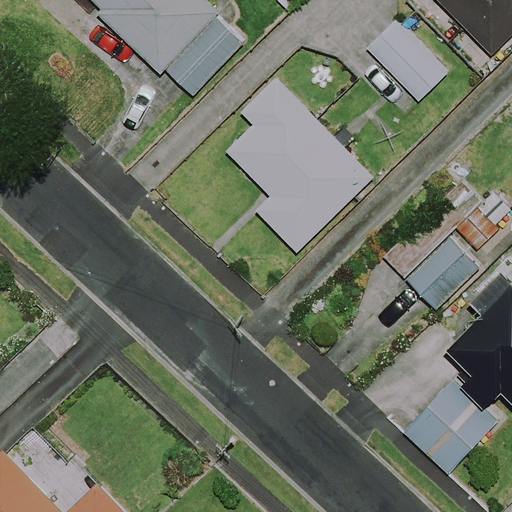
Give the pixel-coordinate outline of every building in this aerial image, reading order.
[(247,25),(217,0),(84,0),(191,90),(247,25)] [(511,0),(434,0),(488,54),(511,30),(511,0)] [(444,74),(394,23),(366,50),(417,101),(444,74)] [(369,179),(275,81),(239,115),(251,127),(227,150),(269,195),(254,209),(294,251),(369,179)] [(472,257),(503,225),(460,183),(384,259),(438,312),(482,268),(472,257)] [(511,258),(509,256),(467,299),(479,311),(446,345),(472,371),(460,383),(486,407),(502,390),(511,399),(511,258)] [(492,426),(449,385),(404,432),(447,473),(492,426)] [(122,511),(98,487),(88,476),(71,493),(37,457),(21,472),(4,454),(0,458),(0,511),(122,511)]
